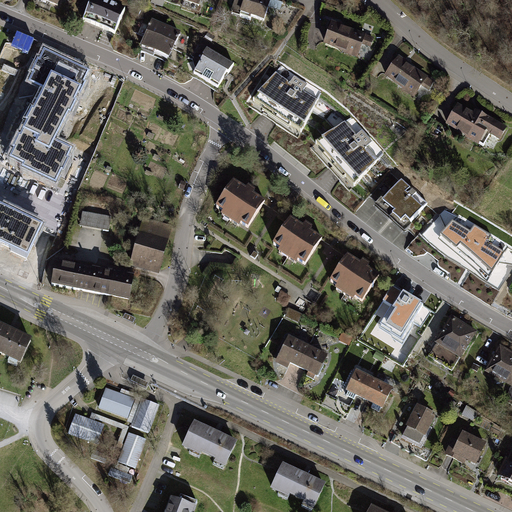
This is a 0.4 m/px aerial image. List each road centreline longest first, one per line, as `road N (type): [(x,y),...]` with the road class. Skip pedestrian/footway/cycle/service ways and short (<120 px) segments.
road 1 (secondary): [(142,354),(476,511)]
road 2 (residential): [(222,124),(511,325)]
road 3 (residential): [(0,16),(116,64),(222,124)]
road 4 (residential): [(142,354),(172,287),(192,201),(222,124)]
road 5 (residential): [(105,511),(41,434),(48,410),(112,340)]
road 6 (residential): [(511,101),(377,0)]
road 7 (secondary): [(0,286),(112,340)]
